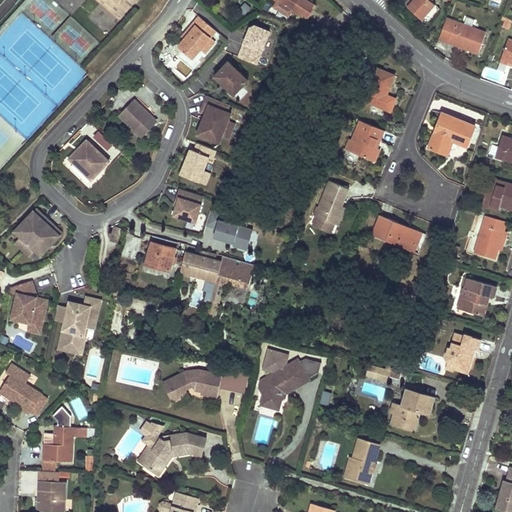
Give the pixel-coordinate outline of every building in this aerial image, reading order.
[(100,0),(121,19),(138,0),(100,0)] [(274,0),(297,14),(308,18),(315,6),(305,0),(274,0)] [(432,0),(414,0),(408,7),(423,20),(436,6),(431,1),(432,0)] [(499,9),(502,1),(499,0),(492,0),(491,6),(499,9)] [(78,24),(93,10),(85,2),(71,16),(78,24)] [(181,39),(174,47),(189,59),(197,50),(205,41),(208,38),(214,31),(196,16),(190,23),(193,25),(181,39)] [(487,34),(448,19),(441,38),(450,42),(450,43),(457,46),(458,44),(468,48),(467,49),(473,51),(480,53),(487,34)] [(193,25),(190,23),(179,37),(181,39),(193,25)] [(254,64),(269,32),(254,25),(249,27),(236,56),(254,64)] [(205,41),(197,50),(202,54),(213,42),(208,38),(205,41)] [(511,40),(509,39),(500,62),(507,65),(509,62),(511,62),(511,40)] [(226,75),(219,83),(232,95),(240,87),(246,80),(227,62),(220,70),(226,75)] [(395,75),(376,68),(363,101),(391,112),(394,105),(396,99),(387,95),(395,75)] [(220,70),(213,77),(215,80),(219,83),(226,75),(220,70)] [(221,134),(226,121),(229,113),(224,112),(227,105),(205,96),(202,102),(199,111),(204,113),(206,114),(203,121),(201,120),(195,135),(217,144),(220,136),(221,134)] [(133,101),(119,116),(141,137),(155,122),(133,101)] [(475,126),(442,113),(433,134),(432,135),(428,148),(438,151),(443,154),(446,146),(451,148),(453,142),(467,147),(475,126)] [(386,131),(359,120),(351,140),(347,150),(372,160),(378,148),(380,143),(386,131)] [(233,124),(226,121),(221,134),(220,136),(227,139),(233,124)] [(511,137),(502,135),(495,158),(511,162),(511,137)] [(86,141),(68,160),(91,181),(109,162),(86,141)] [(214,150),(196,143),(193,151),(189,149),(188,153),(185,159),(188,161),(186,165),(184,164),(179,175),(197,182),(202,171),(207,157),(211,158),(214,150)] [(381,149),(378,148),(372,160),(376,161),(381,149)] [(202,171),(197,182),(204,185),(209,173),(202,171)] [(333,177),(321,212),(339,218),(345,198),(349,199),(351,200),(353,195),(354,192),(357,193),(359,186),(333,177)] [(506,182),(491,178),(489,183),(505,187),(506,182)] [(489,183),(483,203),(499,208),(500,205),(511,208),(511,183),(506,182),(505,187),(489,183)] [(197,224),(204,198),(179,191),(172,217),(197,224)] [(349,199),(345,198),(339,218),(343,219),(349,199)] [(499,208),(483,203),(482,207),(498,212),(499,208)] [(35,251),(41,256),(62,233),(54,225),(36,209),(15,232),(20,237),(35,251)] [(210,228),(207,238),(236,246),(235,248),(247,251),(252,230),(217,221),(219,212),(211,210),(207,227),(210,228)] [(402,224),(379,215),(371,234),(412,251),(420,231),(402,224)] [(507,229),(484,222),(475,252),(495,259),(498,248),(501,239),(504,240),(507,229)] [(118,243),(122,228),(115,227),(112,242),(118,243)] [(423,233),(420,231),(412,251),(415,253),(423,233)] [(178,242),(153,236),(150,245),(145,263),(170,270),(178,242)] [(20,237),(15,243),(30,257),(35,251),(20,237)] [(453,262),(458,247),(447,243),(442,259),(453,262)] [(202,256),(185,252),(180,273),(189,276),(193,265),(208,269),(205,280),(215,283),(218,272),(223,254),(204,249),(202,256)] [(223,254),(218,272),(250,281),(254,262),(223,254)] [(250,281),(218,272),(215,283),(212,294),(220,296),(223,282),(248,288),(250,281)] [(498,287),(467,278),(464,289),(463,288),(460,297),(468,299),(465,311),(485,317),(487,311),(489,305),(488,305),(490,296),(495,298),(498,287)] [(30,323),(42,326),(48,300),(45,300),(38,298),(33,297),(35,288),(32,280),(11,287),(10,292),(17,294),(11,319),(30,323)] [(64,323),(60,341),(64,347),(76,350),(81,346),(86,325),(93,327),(97,309),(99,309),(101,300),(91,298),(85,296),(83,305),(69,301),(68,307),(58,305),(54,321),(64,323)] [(468,299),(460,297),(456,308),(465,311),(468,299)] [(64,347),(60,341),(58,350),(82,355),(88,328),(95,330),(99,309),(97,309),(93,327),(86,325),(81,346),(76,350),(64,347)] [(464,335),(456,333),(453,343),(452,342),(450,349),(447,348),(445,357),(448,363),(456,366),(468,369),(475,349),(477,349),(480,350),(481,345),(483,340),(472,337),(473,335),(465,333),(464,335)] [(224,337),(208,334),(206,343),(223,346),(224,337)] [(310,377),(320,372),(323,362),(308,358),(301,362),(300,360),(286,367),(285,365),(287,364),(289,355),(271,349),(265,368),(274,371),(275,373),(270,375),(265,393),(263,403),(279,408),(282,399),(283,395),(280,394),(281,390),(286,392),(294,388),(310,379),(310,377)] [(477,349),(475,349),(468,369),(456,366),(454,370),(469,374),(477,349)] [(12,375),(0,392),(16,402),(23,407),(22,409),(29,414),(35,405),(40,408),(48,398),(26,383),(31,375),(12,363),(7,372),(12,375)] [(456,366),(448,363),(446,371),(454,373),(454,370),(456,366)] [(393,370),(371,364),(368,374),(390,380),(393,370)] [(176,388),(169,391),(175,403),(191,395),(188,390),(196,386),(198,389),(205,390),(204,393),(213,394),(221,396),(222,386),(246,390),(249,372),(224,369),(223,374),(201,369),(200,374),(190,375),(188,372),(171,380),(176,388)] [(265,393),(270,375),(263,379),(260,387),(265,393)] [(171,380),(165,383),(169,391),(176,388),(171,380)] [(437,396),(408,388),(403,403),(400,414),(396,413),(392,424),(416,430),(419,418),(417,414),(418,410),(422,410),(431,413),(434,405),(437,396)] [(330,394),(322,392),(319,403),(327,405),(330,394)] [(403,403),(394,400),(391,411),(396,413),(400,414),(403,403)] [(73,435),(74,426),(72,426),(72,416),(62,405),(53,415),(58,420),(58,426),(56,426),(55,434),(45,433),(44,460),(56,461),(72,461),(73,435)] [(85,435),(86,427),(74,426),(73,435),(85,435)] [(203,456),(208,438),(189,433),(165,436),(164,439),(151,456),(145,452),(140,459),(160,474),(165,467),(163,465),(168,459),(167,458),(171,452),(173,452),(174,456),(184,454),(192,453),(203,456)] [(151,456),(164,439),(158,435),(145,452),(151,456)] [(381,443),(360,437),(354,457),(351,467),(355,469),(352,479),(369,484),(370,482),(372,474),(373,469),(371,469),(372,463),(375,464),(376,462),(378,452),(381,445),(381,443)] [(165,467),(174,456),(173,452),(171,452),(167,458),(168,459),(163,465),(165,467)] [(354,457),(351,457),(345,477),(352,479),(355,469),(351,467),(354,457)] [(56,471),(56,461),(44,460),(43,470),(56,471)] [(511,511),(511,466),(510,466),(505,484),(503,483),(502,486),(500,491),(502,492),(501,496),(499,496),(496,508),(508,511),(511,511)] [(65,482),(39,480),(38,505),(38,511),(58,511),(63,506),(64,500),(65,499),(65,482)] [(194,511),(196,511),(200,498),(178,492),(174,504),(164,501),(160,503),(159,508),(161,511),(163,511),(194,511)] [(330,511),(332,508),(312,503),(310,510),(309,511),(330,511)]
